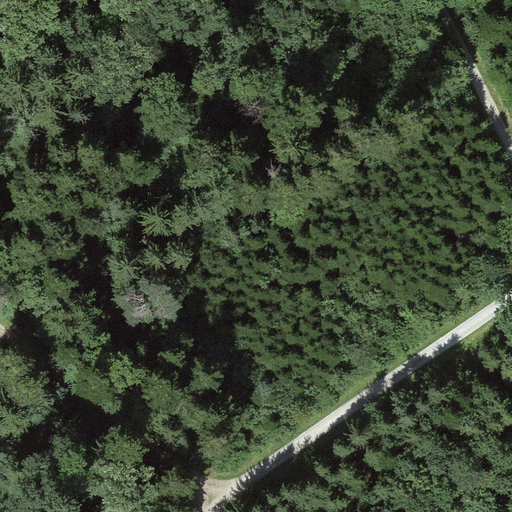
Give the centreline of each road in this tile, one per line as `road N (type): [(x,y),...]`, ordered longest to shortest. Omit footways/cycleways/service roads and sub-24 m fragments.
road 1 (track): [(511,287),(204,511)]
road 2 (track): [(0,333),(218,495)]
road 3 (track): [(437,0),(511,150)]
